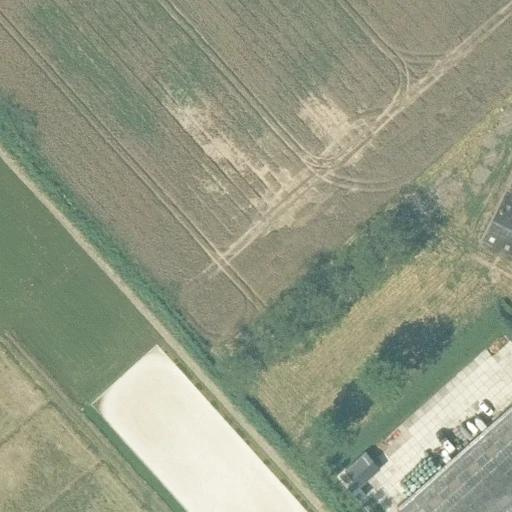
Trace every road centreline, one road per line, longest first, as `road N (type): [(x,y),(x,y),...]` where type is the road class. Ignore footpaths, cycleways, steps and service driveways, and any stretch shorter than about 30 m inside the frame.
road 1 (unknown): [(0,171),(159,347)]
road 2 (unknown): [(159,347),(304,511)]
